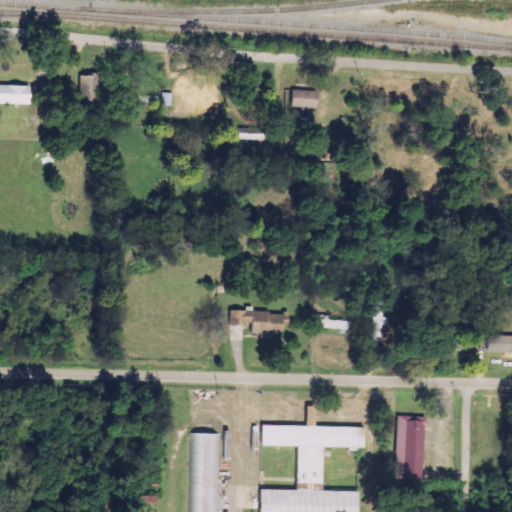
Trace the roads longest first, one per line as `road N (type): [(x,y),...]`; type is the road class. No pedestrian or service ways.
road 1 (residential): [(0,32),(246,57),(511,71)]
road 2 (residential): [(511,384),(0,373)]
road 3 (residential): [(464,511),(465,383)]
